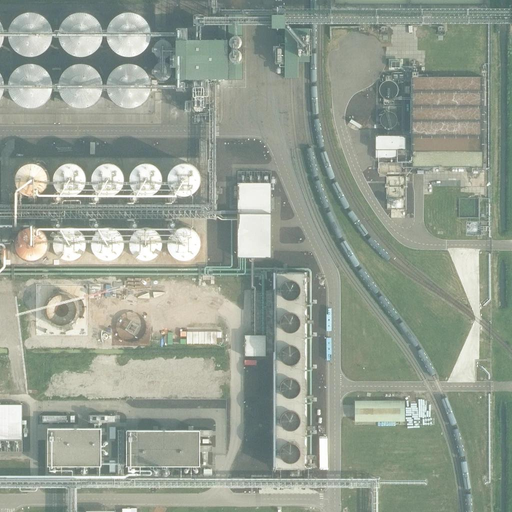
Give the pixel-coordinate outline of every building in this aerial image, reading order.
[(51,39),(51,34),(51,30),(50,26),(48,23),(45,20),(42,17),(39,15),(35,14),(31,13),(27,13),(23,14),(19,16),(15,18),(13,21),(10,25),(9,28),(8,32),(8,37),(9,41),(10,44),(13,48),(15,51),(19,53),(23,55),(27,56),(31,56),(35,55),(39,54),(42,52),(45,49),(48,46),(50,42),(51,39)] [(101,39),(102,35),(101,30),(100,27),(98,23),(96,20),(92,17),(89,15),(85,14),(81,13),(77,13),(73,14),(69,16),(66,18),(63,21),(61,25),(59,28),(58,32),(58,37),(59,41),(61,44),(63,48),(66,51),(69,53),(73,55),(77,56),(81,56),(85,56),(89,54),(92,52),(96,49),(98,46),(100,43),(101,39)] [(150,38),(151,34),(150,30),(149,26),(147,23),(145,19),(142,17),(138,15),(134,13),(130,13),(126,13),(122,14),(118,16),(115,18),(112,21),(110,24),(108,28),(107,32),(107,36),(108,40),(110,44),(112,48),(115,51),(118,53),(122,55),(126,56),(130,56),(134,55),(138,54),(142,52),(145,49),(147,46),(149,42),(150,38)] [(273,13),(273,27),(288,27),(288,24),(288,16),(288,13),(273,13)] [(243,82),(244,16),(230,16),(229,43),(229,82),(243,82)] [(229,41),(229,29),(220,29),(220,41),(229,41)] [(299,79),(299,31),(286,31),(285,79),(299,79)] [(229,82),(229,43),(187,43),(187,57),(178,57),(177,82),(229,82)] [(102,90),(102,86),(102,82),(101,78),(99,74),(96,71),(93,68),(89,66),(86,65),(81,64),(77,65),(73,66),(70,67),(66,70),(63,73),(61,76),(60,80),(59,84),(59,88),(60,92),(61,96),(63,99),(66,102),(70,105),(73,106),(77,107),(81,108),(86,107),(89,106),(93,104),(96,101),(99,98),(101,94),(102,90)] [(51,90),(52,86),(51,82),(50,78),(48,75),(46,71),(43,69),(39,67),(35,65),(31,65),(27,65),(23,66),(19,68),(16,70),(13,73),(11,76),(9,80),(8,84),(8,88),(9,92),(11,96),(13,100),(16,103),(19,105),(23,107),(27,108),(31,108),(35,107),(39,106),(43,104),(46,101),(48,98),(50,94),(51,90)] [(150,90),(151,86),(150,82),(149,78),(147,75),(145,71),(142,69),(138,67),(134,65),(130,65),(126,65),(122,66),(118,68),(115,70),(112,73),(110,76),(108,80),(108,84),(108,88),(108,92),(110,96),(112,100),(115,103),(118,105),(122,107),(126,108),(130,108),(134,107),(138,106),(142,104),(145,101),(147,98),(149,94),(150,90)] [(484,167),(485,76),(413,75),(412,167),(484,167)] [(405,138),(375,138),(375,160),(396,160),(396,152),(405,152),(405,138)] [(205,179),(205,176),(205,173),(204,170),(202,167),(200,165),(198,163),(195,161),(192,160),(189,159),(186,160),(183,160),(180,162),(177,164),(175,166),(173,168),(172,171),(172,175),(172,178),(172,181),(173,184),(175,186),(177,189),(180,191),(183,192),(186,193),(189,193),(192,192),(195,191),(198,190),(200,188),(202,185),(204,182),(205,179)] [(52,180),(52,177),(52,173),(51,170),(50,168),(48,165),(45,163),(43,161),(40,160),(36,160),(33,160),(30,161),(27,162),(25,164),(22,166),(21,169),(20,172),(19,175),(19,178),(20,181),(21,184),(22,187),(25,189),(27,191),(30,192),(33,193),(36,193),(40,193),(43,192),(45,190),(48,188),(50,186),(51,183),(52,180)] [(90,179),(90,176),(90,173),(89,170),(87,167),(86,165),(83,163),(80,161),(77,160),(74,160),(71,160),(68,161),(65,162),(62,164),(60,166),(59,169),(57,172),(57,175),(57,178),(57,181),(59,184),(60,187),(62,189),(65,191),(68,192),(71,193),(74,193),(77,192),(80,191),(83,190),(86,188),(87,185),(89,182),(90,179)] [(128,180),(128,176),(128,173),(127,170),(126,167),(124,165),(121,163),(118,161),(115,160),(112,160),(109,160),(106,161),(103,162),(101,164),(98,166),(97,169),(95,172),(95,175),(95,178),(95,181),(97,184),(98,187),(101,189),(103,191),(106,192),(109,193),(112,193),(115,193),(118,192),(121,190),(124,188),(126,185),(127,183),(128,180)] [(166,179),(166,176),(166,173),(165,170),(164,167),(162,165),(159,163),(157,161),(154,160),(151,160),(147,160),(144,161),(141,162),(139,164),(137,166),(135,169),(134,172),(133,175),(133,178),(134,181),(135,184),(137,187),(139,189),(141,191),(144,192),(147,193),(151,193),(154,192),(157,191),(159,190),(162,188),(164,185),(165,182),(166,179)] [(271,258),(271,186),(238,186),(238,258),(271,258)] [(52,244),(52,241),(52,238),(51,235),(49,232),(48,229),(45,227),(42,226),(39,225),(36,224),(33,224),(30,225),(27,226),(25,228),(22,230),(21,233),(19,236),(19,239),(19,242),(19,245),(21,248),(22,251),(25,253),(27,255),(30,257),(33,257),(36,257),(39,257),(42,256),(45,254),(48,252),(50,250),(51,247),(52,244)] [(90,244),(90,241),(90,237),(89,234),(87,232),(85,229),(83,227),(80,225),(77,224),(74,224),(71,224),(68,225),(65,226),(62,228),(60,230),(58,233),(57,236),(57,239),(57,242),(57,245),(58,248),(60,251),(62,253),(65,255),(68,256),(71,257),(74,257),(77,257),(80,256),(83,254),(85,252),(87,250),(89,247),(90,244)] [(128,244),(128,241),(128,238),(127,235),(125,232),(123,229),(121,227),(118,226),(115,224),(112,224),(109,224),(106,225),(103,226),(100,228),(98,230),(97,233),(95,236),(95,239),(95,242),(95,245),(97,248),(98,251),(100,253),(103,255),(106,256),(109,257),(112,257),(115,257),(118,256),(121,254),(123,252),(125,250),(127,247),(128,244)] [(166,244),(166,241),(166,237),(165,234),(164,232),(162,229),(159,227),(157,225),(154,224),(150,224),(147,224),(144,225),(141,226),(139,228),(136,230),(135,233),(134,236),(133,239),(133,242),(134,245),(135,248),(136,251),(139,253),(141,255),(144,256),(147,257),(150,257),(154,257),(157,256),(159,254),(162,252),(164,250),(165,247),(166,244)] [(204,244),(205,240),(204,237),(204,234),(202,231),(200,229),(198,227),(195,225),(192,224),(189,224),(186,224),(183,225),(180,226),(177,228),(175,230),(173,233),(172,236),(171,239),(171,242),(172,245),(173,248),(175,251),(177,253),(180,255),(183,256),(186,257),(189,257),(192,257),(195,256),(198,254),(200,252),(202,249),(204,247),(204,244)] [(308,471),(308,273),(274,273),(274,471),(308,471)] [(266,356),(265,335),(244,335),(244,356),(266,356)] [(405,422),(404,401),(355,401),(355,422),(405,422)] [(0,440),(22,441),(22,406),(0,405),(0,440)] [(116,439),(116,416),(100,415),(100,425),(103,425),(103,448),(107,448),(107,439),(116,439)] [(101,429),(48,429),(48,468),(101,467),(101,429)] [(201,464),(201,431),(126,432),(126,464),(201,464)]
